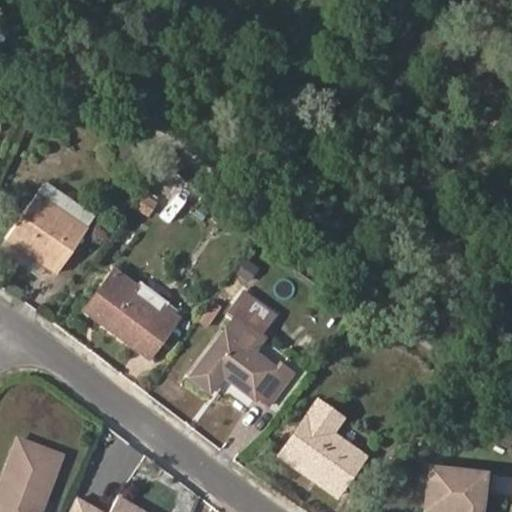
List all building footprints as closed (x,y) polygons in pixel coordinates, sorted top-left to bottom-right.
[(163,187),(153,180),(144,192),(154,199),(163,187)] [(86,228),(37,194),(8,236),(9,237),(47,263),(57,270),(86,228)] [(41,273),(47,263),(9,237),(2,247),(41,273)] [(135,286),(114,270),(88,305),(109,320),(106,324),(147,355),(176,318),(164,308),(160,313),(132,292),(135,286)] [(191,375),(211,391),(223,375),(255,400),(257,396),(267,404),(293,372),(281,363),(277,368),(254,349),(264,335),(260,332),(276,312),(246,290),(229,311),(235,316),(191,375)] [(88,305),(85,309),(106,324),(109,320),(88,305)] [(341,417),(317,400),(279,453),(312,477),(316,470),(340,488),(363,455),(331,431),(341,417)] [(40,511),(61,454),(18,438),(2,483),(10,486),(0,511),(40,511)] [(479,511),(484,471),(429,465),(425,509),(449,511),(479,511)] [(312,477),(335,494),(340,488),(316,470),(312,477)] [(0,488),(0,511),(10,486),(2,483),(0,488)] [(141,511),(119,499),(111,511),(97,511),(77,499),(70,511),(141,511)]
